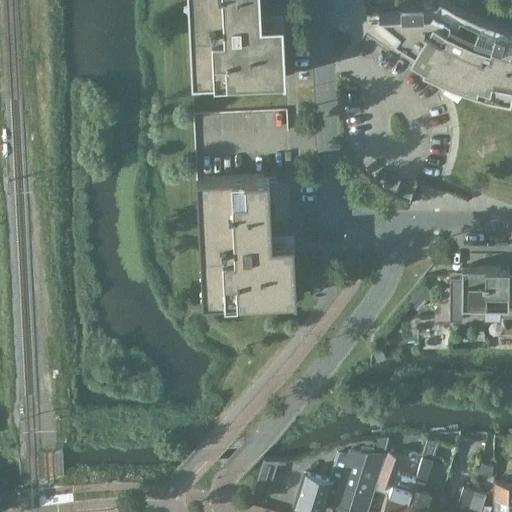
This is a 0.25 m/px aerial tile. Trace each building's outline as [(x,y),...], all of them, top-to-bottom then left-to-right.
[(186,0),(188,25),(190,59),(191,81),(254,78),(285,77),(282,28),(273,29),(272,23),(251,24),(250,2),(254,2),(253,0),(186,0)] [(511,36),(501,35),(503,28),(493,25),(490,34),(473,28),(449,17),(450,15),(432,3),(434,0),(398,0),(400,10),(377,11),(398,27),(392,34),(412,46),(455,70),(452,79),(457,81),(486,91),(511,95),(511,36)] [(262,173),(195,176),(201,301),(295,297),(293,248),(283,249),(283,243),(262,244),(261,222),(264,222),(262,173)] [(484,305),(484,265),(460,265),(460,274),(449,274),(448,314),(469,315),(469,305),(484,305)] [(508,265),(484,265),(484,305),(499,305),(499,315),(511,315),(511,274),(508,275),(508,265)] [(304,470),(294,502),(321,510),(324,499),(332,502),(331,503),(359,511),(364,511),(383,452),(349,447),(338,481),(304,470)] [(391,483),(402,453),(390,449),(378,479),(391,483)] [(423,452),(415,475),(403,511),(427,511),(435,488),(424,484),(433,456),(423,452)] [(403,511),(415,475),(406,471),(401,488),(399,494),(387,490),(379,511),(403,511)] [(511,511),(511,479),(495,479),(494,511),(511,511)] [(467,511),(473,493),(461,489),(455,508),(458,508),(456,511),(449,511),(444,510),(443,511),(467,511)] [(478,511),(484,496),(473,493),(467,511),(478,511)]
